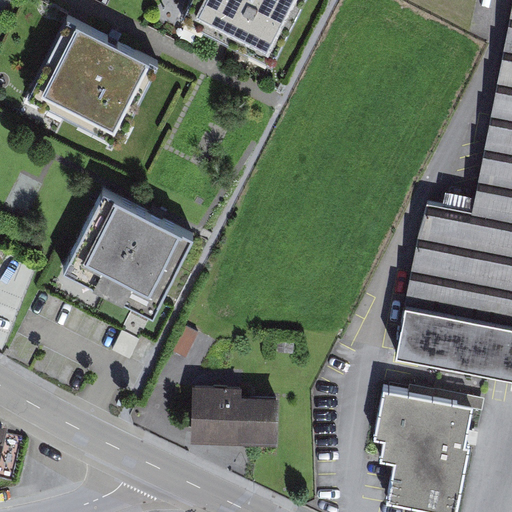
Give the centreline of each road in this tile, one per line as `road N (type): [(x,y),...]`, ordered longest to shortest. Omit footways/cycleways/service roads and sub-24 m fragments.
road 1 (secondary): [(0,384),(142,460)]
road 2 (secondary): [(142,460),(255,511)]
